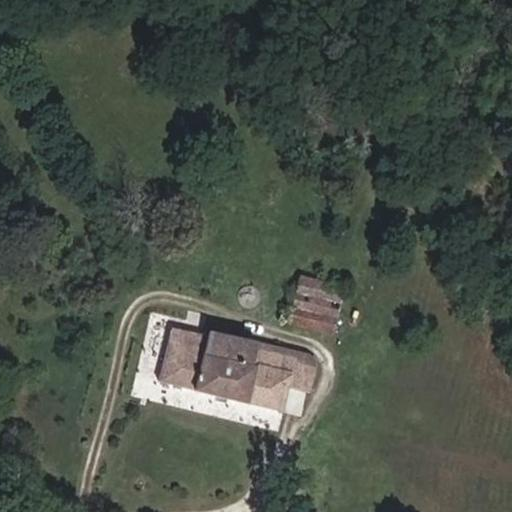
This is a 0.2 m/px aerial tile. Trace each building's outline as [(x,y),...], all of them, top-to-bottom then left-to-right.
[(307,174),(344,182),(345,169),(310,163),(307,174)] [(343,332),(348,288),(303,283),(298,326),(343,332)] [(206,338),(206,334),(206,329),(197,325),(188,325),(182,328),(180,335),(206,338)] [(242,341),(206,334),(206,338),(180,335),(175,333),(163,384),(286,410),(294,387),(310,391),(317,363),(307,355),(256,344),(253,354),(240,351),(242,341)] [(256,344),(242,341),(240,351),(253,354),(256,344)]
